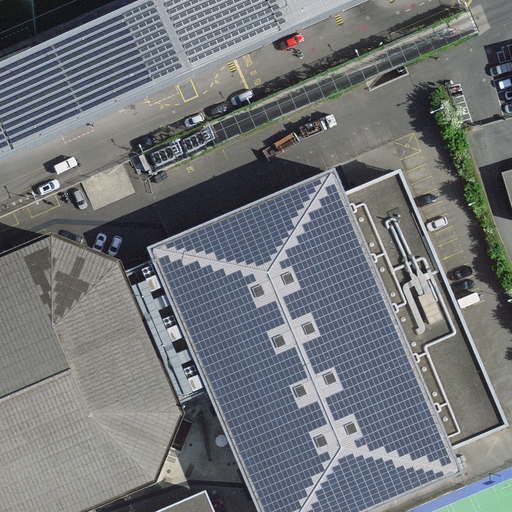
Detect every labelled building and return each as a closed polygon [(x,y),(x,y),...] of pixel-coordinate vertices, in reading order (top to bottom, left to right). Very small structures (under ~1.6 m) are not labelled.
[(0,0),(0,155),(354,0),(0,0)] [(511,167),(502,171),(511,202),(511,167)] [(141,256),(115,267),(176,411),(204,399),(251,511),(374,511),(455,478),(446,455),(507,430),(398,169),(342,193),(333,170),(139,251),(141,256)] [(46,239),(0,257),(0,511),(91,511),(96,510),(152,484),(176,411),(115,267),(46,239)] [(210,511),(205,498),(172,511),(210,511)]
